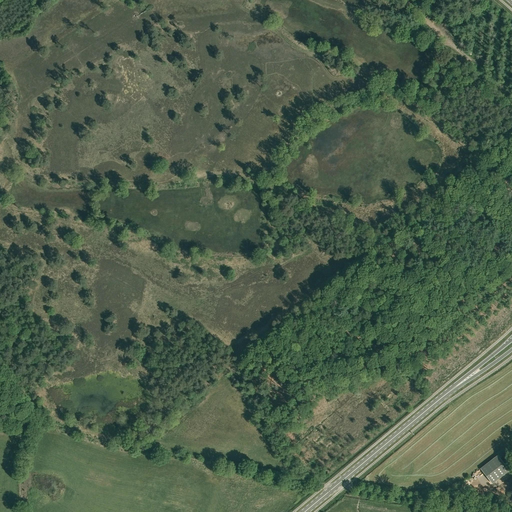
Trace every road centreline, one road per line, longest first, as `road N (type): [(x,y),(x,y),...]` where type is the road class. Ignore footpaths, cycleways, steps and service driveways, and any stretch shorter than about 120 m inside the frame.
road 1 (secondary): [(334,486),(466,378)]
road 2 (track): [(404,0),(511,93)]
